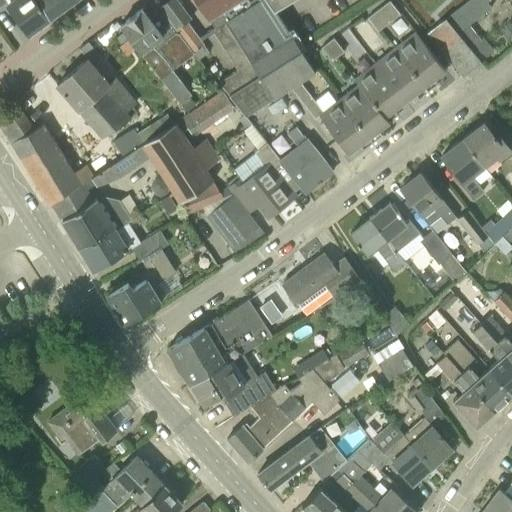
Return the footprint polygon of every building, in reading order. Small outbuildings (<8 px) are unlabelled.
[(48,17),(35,0),(13,0),(7,5),(29,34),(49,19),(48,17)] [(49,19),(67,6),(63,0),(39,0),(48,17),(49,19)] [(141,7),(119,24),(180,103),(189,96),(170,71),(194,52),(194,51),(204,43),(187,21),(191,18),(176,0),(166,0),(159,6),(155,1),(143,10),(141,7)] [(246,114),(290,86),(300,81),(315,71),(273,5),(269,0),(197,0),(215,27),(212,29),(237,69),(219,82),(246,114)] [(387,0),(373,11),(384,25),(399,12),(389,0),(387,0)] [(467,0),(446,17),(459,34),(495,6),(490,0),(467,0)] [(384,25),(373,11),(367,16),(377,30),(384,25)] [(428,32),(463,76),(481,62),(459,34),(446,17),(428,32)] [(350,26),(338,33),(345,45),(357,37),(350,26)] [(394,47),(428,89),(437,81),(433,76),(444,68),(415,30),(394,47)] [(327,41),(337,55),(344,50),(333,37),(327,41)] [(337,55),(327,41),(321,46),(331,60),(337,55)] [(418,97),(428,89),(394,47),(374,63),(404,100),(414,92),(418,97)] [(116,77),(109,84),(87,58),(57,84),(79,110),(102,137),(131,116),(137,111),(133,106),(137,102),(116,77)] [(394,108),(404,100),(374,63),(354,78),(358,83),(388,120),(398,113),(394,108)] [(323,111),(300,81),(290,86),(315,118),(319,115),(323,111)] [(378,129),(388,120),(358,83),(338,99),(372,141),(382,134),(378,129)] [(181,118),(193,134),(234,107),(222,90),(189,112),(181,118)] [(363,149),(372,141),(338,99),(323,111),(319,115),(348,152),(359,144),(363,149)] [(142,129),(149,140),(174,123),(168,113),(142,129)] [(143,143),(141,145),(149,157),(179,202),(180,201),(214,180),(215,179),(208,168),(219,160),(206,138),(193,146),(177,121),(174,123),(149,140),(143,143)] [(462,137),(484,166),(497,157),(501,162),(511,153),(511,148),(499,132),(495,135),(483,121),(462,137)] [(45,122),(44,123),(11,141),(49,205),(52,203),(94,175),(87,164),(75,171),(45,122)] [(116,137),(122,148),(144,136),(137,124),(116,137)] [(300,185),(306,192),(333,171),(304,134),(294,141),(297,145),(279,159),(300,185)] [(484,166),(462,137),(441,153),(461,179),(459,181),(472,198),(482,189),(472,176),(484,166)] [(240,176),(228,186),(249,212),(258,204),(268,217),(295,196),(292,192),(300,185),(279,159),(264,141),(250,153),(252,155),(234,168),(240,176)] [(107,197),(100,201),(97,197),(92,198),(88,192),(96,187),(119,178),(138,164),(130,152),(122,157),(94,175),(52,203),(54,205),(62,219),(64,223),(79,247),(114,226),(116,229),(128,222),(131,221),(118,199),(107,197)] [(421,172),(400,188),(429,224),(439,216),(446,224),(457,216),(421,172)] [(214,180),(180,201),(188,211),(223,197),(214,180)] [(370,218),(397,251),(420,234),(409,219),(405,222),(390,202),(370,218)] [(494,243),(501,235),(510,226),(511,224),(511,207),(495,224),(490,219),(481,226),(485,231),(494,243)] [(485,231),(481,226),(469,211),(459,219),(474,239),(485,231)] [(406,263),(397,251),(370,218),(351,233),(368,255),(378,248),(396,271),(406,263)] [(128,222),(116,229),(114,226),(79,247),(93,270),(129,248),(131,247),(138,259),(147,253),(149,255),(156,251),(167,244),(158,230),(140,241),(128,222)] [(511,227),(510,226),(501,235),(509,243),(511,239),(511,227)] [(441,263),(452,254),(433,230),(421,240),(439,264),(441,263)] [(501,235),(494,243),(501,250),(509,243),(501,235)] [(147,253),(138,259),(134,262),(144,279),(131,287),(127,281),(108,293),(126,323),(166,298),(158,285),(172,276),(156,251),(149,255),(147,253)] [(454,279),(465,271),(452,254),(441,263),(454,279)] [(282,284),(299,306),(301,305),(307,313),(345,285),(349,291),(361,282),(345,257),(333,265),(326,256),(312,267),(313,269),(298,280),(294,275),(282,284)] [(511,303),(503,294),(494,302),(511,321),(511,303)] [(166,348),(177,367),(260,319),(247,300),(166,348)] [(396,335),(409,324),(395,305),(384,314),(389,323),(396,335)] [(481,323),(511,356),(511,342),(504,334),(506,333),(490,315),(486,317),(481,323)] [(190,383),(228,361),(235,357),(271,336),(260,319),(177,367),(190,383)] [(511,394),(511,393),(511,356),(481,323),(472,331),(497,359),(488,367),(511,394)] [(502,402),(511,394),(488,367),(479,376),(470,366),(477,360),(457,338),(442,352),(444,355),(494,409),(502,402)] [(435,356),(441,351),(431,339),(425,344),(435,356)] [(339,354),(346,366),(368,353),(361,341),(339,354)] [(377,363),(388,381),(412,365),(402,348),(377,363)] [(271,392),(294,419),(312,399),(325,412),(339,400),(323,381),(327,378),(329,381),(344,368),(335,353),(329,357),(298,377),(301,382),(289,390),(284,383),(276,389),(271,392)] [(486,417),(494,409),(444,355),(436,362),(452,382),(454,381),(462,390),(452,399),(476,426),(486,417)] [(271,392),(276,389),(264,371),(239,387),(233,378),(237,375),(228,361),(190,383),(204,404),(220,394),(233,415),(251,405),(271,392)] [(343,395),(362,378),(351,365),(332,382),(343,395)] [(401,376),(386,387),(391,393),(406,383),(401,376)] [(404,435),(431,466),(451,448),(432,425),(444,416),(421,384),(411,393),(409,394),(425,416),(404,435)] [(271,392),(251,405),(259,416),(249,426),(246,421),(242,424),(242,423),(226,437),(247,461),(263,448),(262,447),(294,419),(271,392)] [(75,401),(46,421),(60,440),(65,437),(77,454),(99,436),(102,441),(116,431),(104,414),(108,412),(102,403),(85,415),(75,401)] [(411,484),(431,466),(404,435),(392,422),(371,440),(370,439),(359,450),(379,469),(389,458),(411,484)] [(307,460),(308,462),(333,443),(320,426),(308,435),(308,436),(257,473),(269,489),(307,460)] [(321,480),(337,467),(346,460),(333,443),(308,462),(321,480)] [(132,504),(137,501),(159,479),(137,456),(108,482),(100,490),(116,507),(126,498),(132,504)] [(371,500),(384,511),(417,511),(418,511),(390,486),(386,484),(378,492),(359,474),(363,470),(353,460),(350,463),(346,460),(337,467),(371,500)] [(384,511),(371,500),(337,467),(321,480),(318,484),(320,486),(320,485),(323,481),(327,478),(341,493),(345,490),(368,511),(366,511),(384,511)] [(159,479),(137,501),(141,505),(133,511),(172,511),(182,503),(159,479)] [(347,511),(320,485),(320,486),(301,504),(309,511),(347,511)] [(482,511),(511,511),(511,495),(510,498),(499,490),(482,511)] [(209,511),(210,511),(200,503),(188,511),(209,511)]
